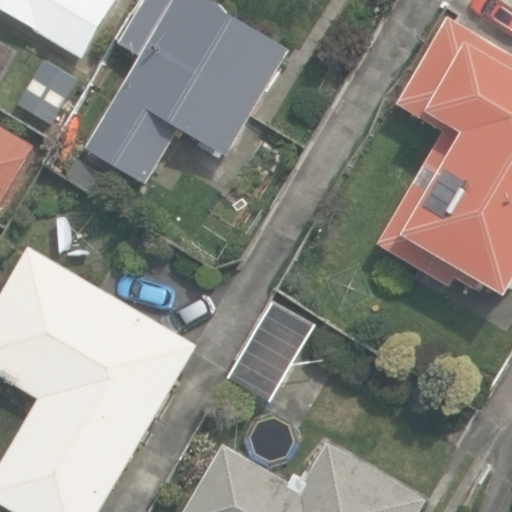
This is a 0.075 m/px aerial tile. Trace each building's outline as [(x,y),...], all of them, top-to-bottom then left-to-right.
[(0,0),(0,4),(89,57),(123,0),(0,0)] [(93,148),(153,183),(186,127),(188,128),(234,156),(296,50),(211,0),(151,0),(126,44),(147,56),(93,148)] [(511,296),(511,52),(456,20),(406,106),(450,133),(384,245),(453,286),(463,268),(511,296)] [(0,228),(45,151),(0,124),(0,228)] [(0,476),(0,499),(22,511),(106,511),(204,346),(36,246),(0,306),(0,373),(45,400),(0,476)] [(236,374),(279,399),(322,325),(278,300),(236,374)] [(425,511),(432,501),(429,499),(332,443),(312,479),(300,473),(295,482),(230,444),(190,511),(425,511)]
